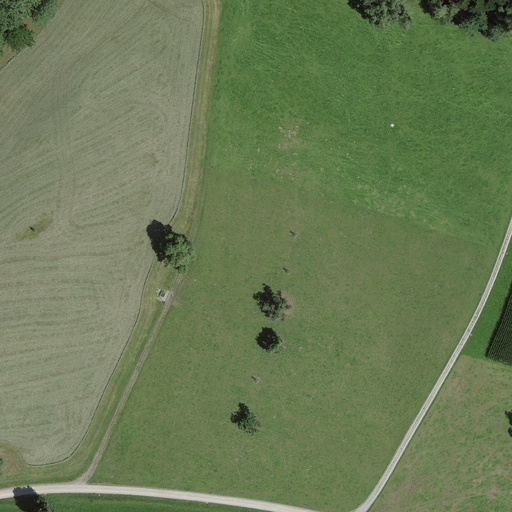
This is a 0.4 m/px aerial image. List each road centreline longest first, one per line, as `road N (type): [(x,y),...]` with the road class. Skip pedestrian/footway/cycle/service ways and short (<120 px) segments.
road 1 (track): [(511,226),(463,343),(359,511)]
road 2 (track): [(0,495),(77,489),(289,511)]
